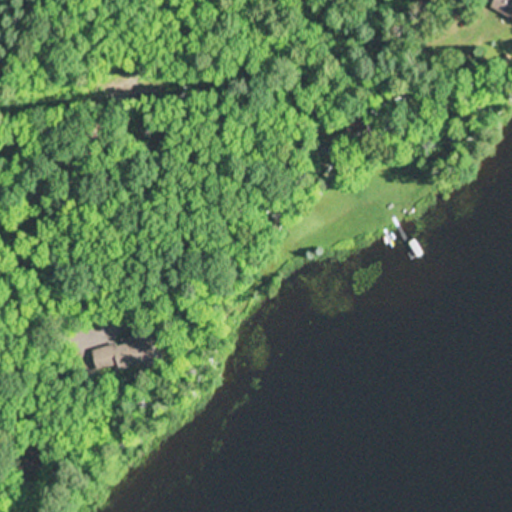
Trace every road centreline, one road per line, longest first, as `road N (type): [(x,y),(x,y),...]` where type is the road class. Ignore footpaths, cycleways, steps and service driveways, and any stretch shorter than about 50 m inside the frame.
road 1 (residential): [(0,213),(68,185),(96,157),(206,0)]
road 2 (residential): [(0,303),(33,301),(160,233),(221,175)]
